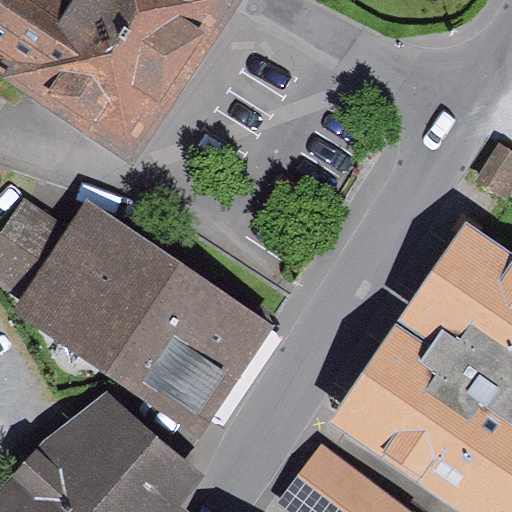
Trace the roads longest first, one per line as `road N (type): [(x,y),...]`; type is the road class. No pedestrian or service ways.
road 1 (tertiary): [(220,511),(483,77)]
road 2 (residential): [(483,77),(368,35),(309,0)]
